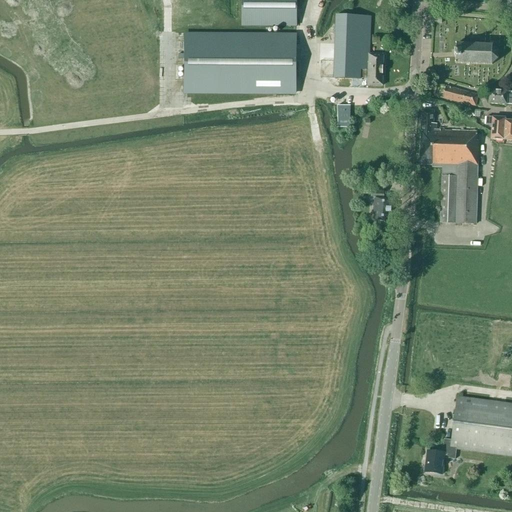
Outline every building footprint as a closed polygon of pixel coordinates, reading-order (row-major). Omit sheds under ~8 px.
[(243,0),(243,27),(297,27),(297,0),(243,0)] [(368,86),(382,86),(383,55),(369,55),(371,17),(337,16),(335,79),(361,80),(361,79),(368,79),(368,86)] [(296,37),(185,36),(184,93),(295,93),(296,37)] [(455,58),(456,58),(455,64),(492,65),(498,60),(498,52),(493,46),(456,44),(456,50),(455,50),(455,58)] [(442,99),(474,108),(478,96),(446,86),(442,99)] [(506,105),(506,104),(511,104),(511,92),(507,93),(507,92),(490,91),(489,104),(506,105)] [(350,107),(361,107),(361,97),(345,97),(345,106),(337,106),(338,128),(349,128),(350,107)] [(440,224),(476,225),(479,142),(476,142),(477,133),(436,131),(436,124),(433,124),(434,111),(422,110),(419,165),(432,166),(432,168),(442,168),(440,224)] [(492,126),(491,140),(504,140),(505,120),(505,118),(486,117),(486,125),(492,126)] [(372,195),(375,195),(374,221),(391,222),(392,199),(383,199),(383,196),(384,196),(384,181),(373,180),(372,195)] [(456,450),(511,457),(511,404),(457,397),(452,441),(444,440),(442,453),(427,451),(424,473),(442,475),(444,458),(455,460),(456,450)]
